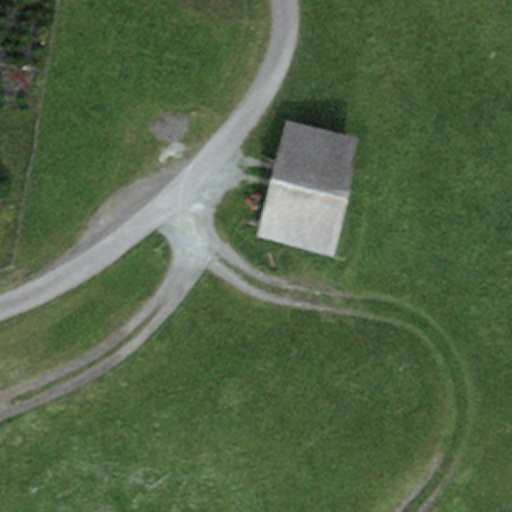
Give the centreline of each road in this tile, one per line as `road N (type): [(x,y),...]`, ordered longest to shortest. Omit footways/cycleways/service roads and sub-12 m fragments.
road 1 (track): [(215,268),(426,330),(468,399),(388,511)]
road 2 (track): [(0,421),(126,369),(215,268),(183,204)]
road 3 (track): [(283,0),(288,11),(269,79),(183,204)]
road 4 (track): [(183,204),(47,283),(0,300)]
